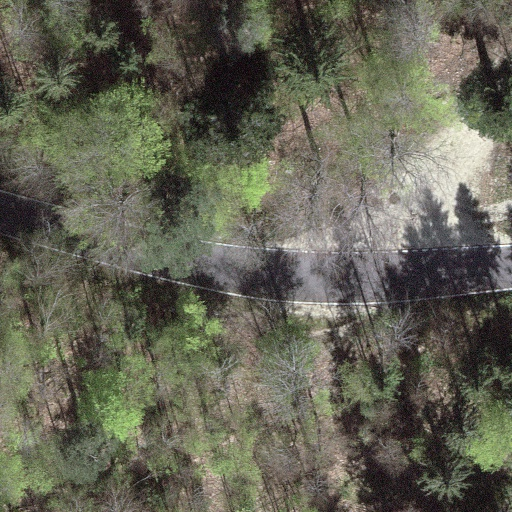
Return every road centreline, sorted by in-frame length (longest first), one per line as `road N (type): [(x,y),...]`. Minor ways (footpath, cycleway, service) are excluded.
road 1 (tertiary): [(511,264),(286,274),(0,211)]
road 2 (track): [(511,80),(376,270)]
